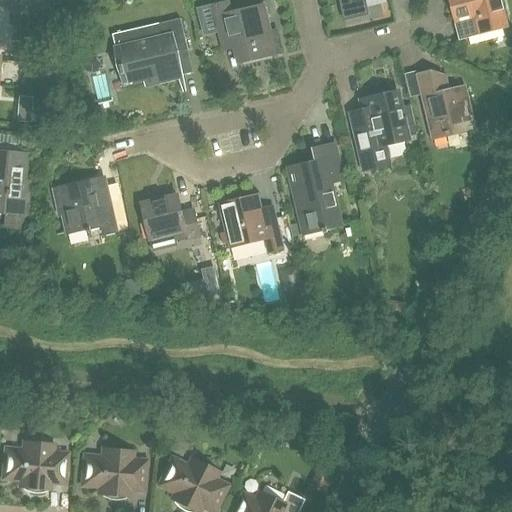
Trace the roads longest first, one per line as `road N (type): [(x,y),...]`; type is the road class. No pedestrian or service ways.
road 1 (unclassified): [(388,412),(511,158)]
road 2 (residential): [(300,105),(267,151),(180,172),(169,131)]
road 3 (residential): [(169,131),(300,105)]
road 4 (unclassified): [(511,424),(388,412)]
